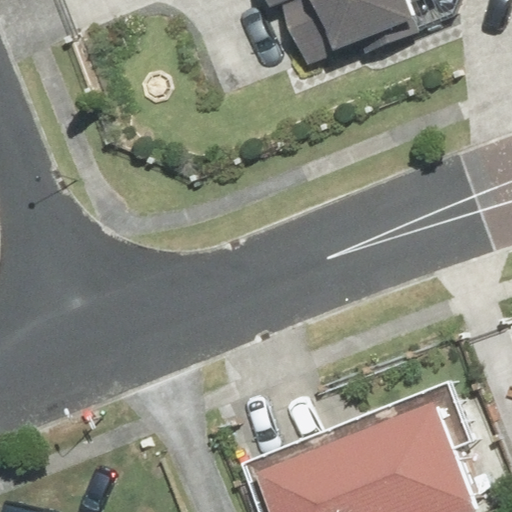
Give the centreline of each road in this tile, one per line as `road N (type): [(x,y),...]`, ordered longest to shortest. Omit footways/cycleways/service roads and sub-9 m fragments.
road 1 (residential): [(88,344),(511,199)]
road 2 (residential): [(0,118),(88,344)]
